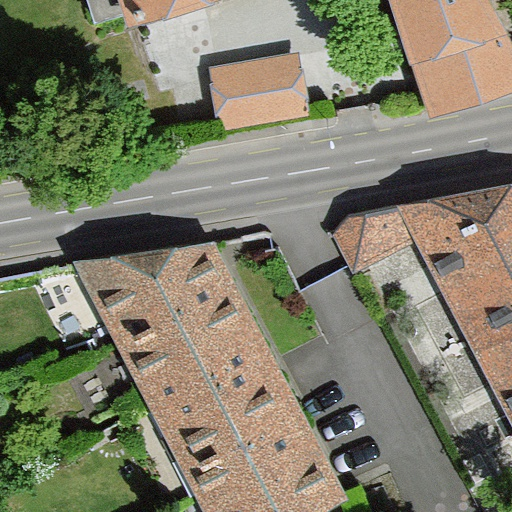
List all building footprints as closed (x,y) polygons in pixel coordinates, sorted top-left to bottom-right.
[(89,0),(99,30),(190,0),(89,0)] [(511,44),(486,0),(402,0),(438,106),(511,82),(511,44)] [(299,59),(216,75),(227,130),(309,114),(299,59)] [(511,181),(347,213),(335,232),(351,262),(422,226),(511,401),(511,181)] [(215,238),(80,258),(218,511),(304,511),(346,490),(215,238)]
